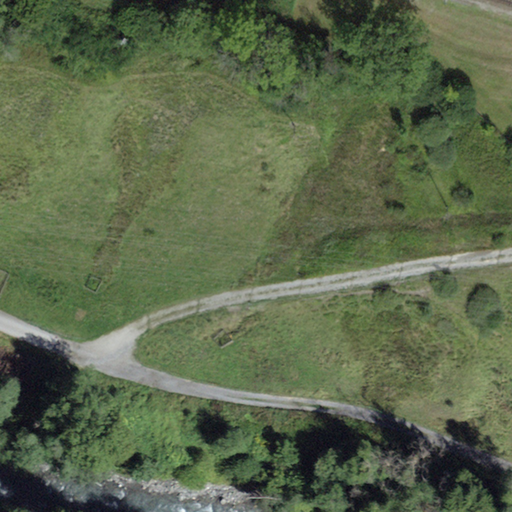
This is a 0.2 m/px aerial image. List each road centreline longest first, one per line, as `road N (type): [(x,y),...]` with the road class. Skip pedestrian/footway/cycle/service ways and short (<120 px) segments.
road 1 (track): [(511,468),(375,417),(174,385),(0,322)]
road 2 (track): [(511,253),(163,314),(127,331),(105,362)]
